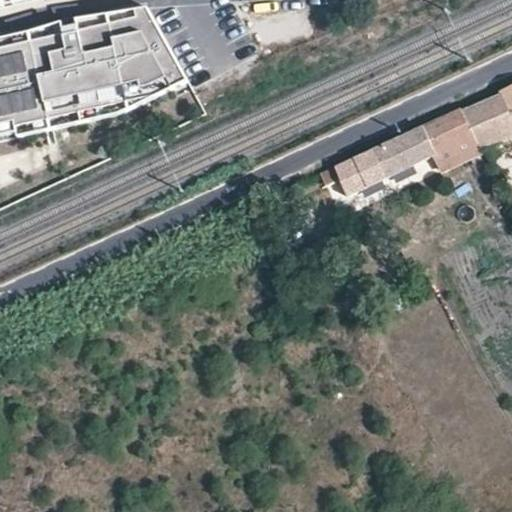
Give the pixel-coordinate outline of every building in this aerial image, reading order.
[(0,37),(0,141),(128,113),(192,79),(150,7),(121,13),(0,37)] [(295,14),(266,24),(279,60),(308,50),(295,14)] [(511,86),(501,92),(511,110),(493,119),(503,143),(511,138),(511,86)] [(341,180),(348,196),(434,157),(441,171),(458,164),(482,153),(466,115),(462,109),(368,152),(321,174),(328,185),(341,180)] [(488,166),(482,153),(458,164),(465,179),(488,166)]
